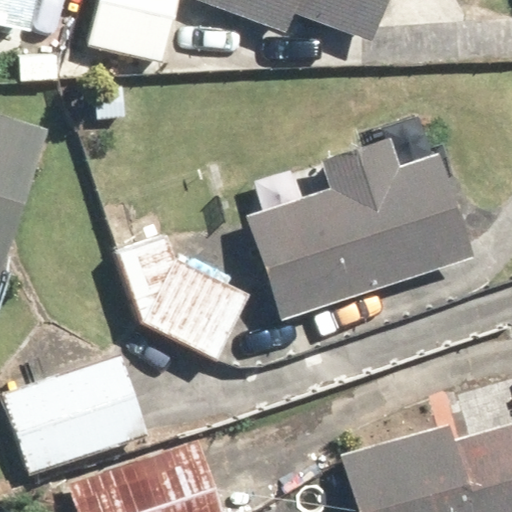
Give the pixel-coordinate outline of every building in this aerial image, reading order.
[(10,0),(0,0),(0,38),(2,39),(10,0)] [(161,0),(88,0),(78,48),(147,64),(161,0)] [(268,37),(275,17),(358,46),(374,0),(171,0),(170,2),(268,37)] [(0,221),(30,133),(0,122),(0,221)] [(305,163),(314,190),(228,218),(263,326),(454,264),(419,157),(381,169),(372,141),(305,163)] [(155,237),(107,253),(131,328),(201,364),(235,298),(163,261),(155,237)] [(132,445),(108,356),(0,385),(0,445),(9,479),(132,445)] [(341,511),(511,511),(511,422),(438,443),(434,429),(327,459),(341,511)] [(207,511),(189,448),(56,484),(63,511),(207,511)]
